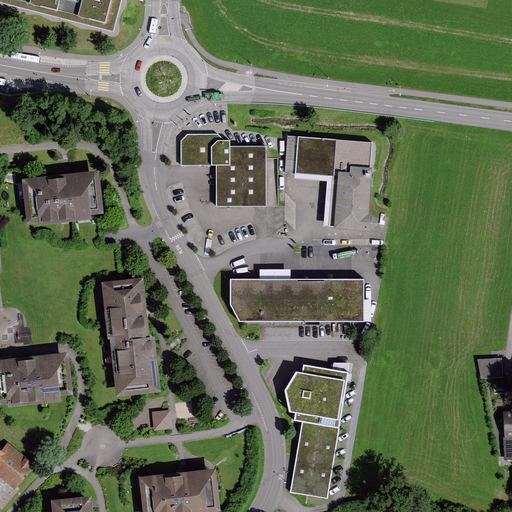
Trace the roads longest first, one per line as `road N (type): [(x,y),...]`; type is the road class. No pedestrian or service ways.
road 1 (tertiary): [(153,163),(158,199),(268,415),(277,461),(255,511)]
road 2 (secondary): [(511,120),(264,90)]
road 3 (unknown): [(389,0),(511,23)]
